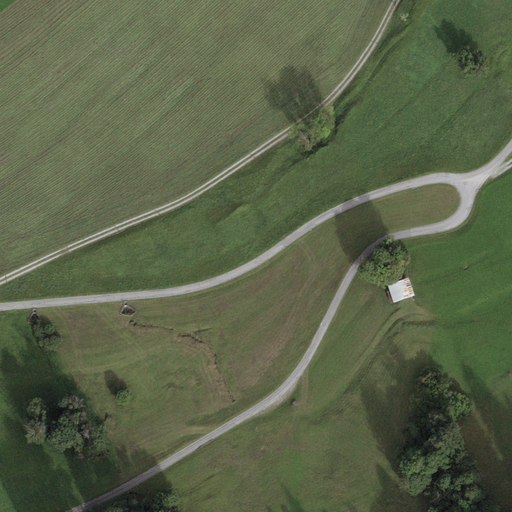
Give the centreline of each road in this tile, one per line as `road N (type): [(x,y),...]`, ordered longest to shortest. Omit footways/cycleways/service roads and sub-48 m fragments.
road 1 (unclassified): [(0,306),(211,283),(355,201),(431,178),(453,179),(466,191),(454,221),(389,238),(363,256),(279,392),(75,511)]
road 2 (track): [(0,282),(189,195),(313,114),(358,64),(396,0)]
